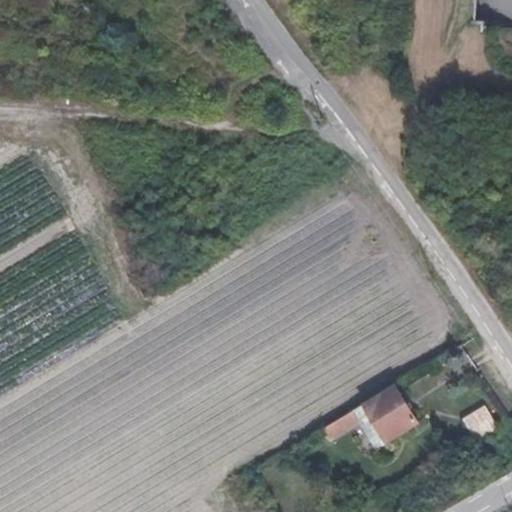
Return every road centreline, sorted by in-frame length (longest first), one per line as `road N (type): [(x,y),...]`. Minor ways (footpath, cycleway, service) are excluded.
road 1 (residential): [(254,0),(511,356)]
road 2 (track): [(0,108),(351,133)]
